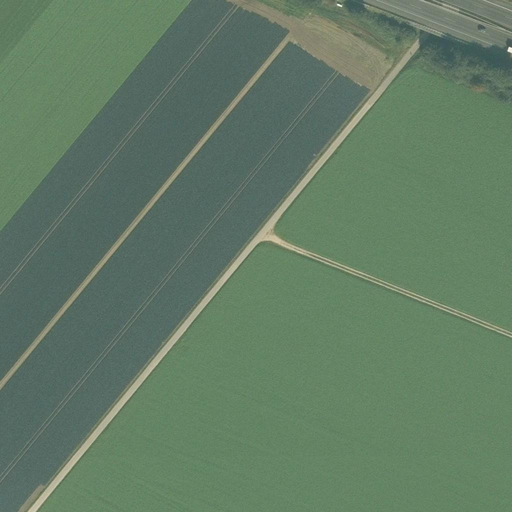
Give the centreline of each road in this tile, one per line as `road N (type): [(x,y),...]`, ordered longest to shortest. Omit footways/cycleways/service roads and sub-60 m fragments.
road 1 (track): [(29,511),(455,0)]
road 2 (track): [(260,235),(511,333)]
road 3 (motorway): [(398,0),(511,43)]
